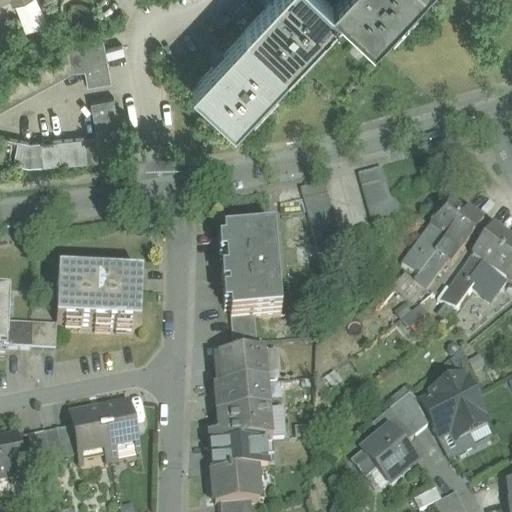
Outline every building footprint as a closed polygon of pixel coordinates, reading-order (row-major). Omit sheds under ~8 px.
[(326,0),(272,0),(245,30),(286,69),(339,13),(331,5),(326,0)] [(335,0),(331,5),(339,13),(373,44),(414,0),(335,0)] [(286,69),(245,30),(192,86),(233,125),(286,69)] [(103,36),(79,41),(84,70),(87,86),(111,81),(103,36)] [(79,41),(61,50),(72,71),(84,70),(79,41)] [(61,50),(13,76),(25,97),(72,71),(61,50)] [(13,76),(0,83),(0,110),(25,97),(13,76)] [(114,98),(90,102),(96,135),(120,131),(114,98)] [(120,131),(96,135),(96,137),(98,144),(98,147),(122,143),(120,131)] [(41,141),(30,142),(0,135),(0,159),(28,166),(43,165),(41,141)] [(85,137),(41,141),(43,165),(86,161),(85,137)] [(96,137),(85,137),(86,161),(99,160),(98,147),(98,144),(96,137)] [(389,201),(381,171),(357,177),(371,228),(378,234),(401,210),(389,201)] [(341,254),(323,186),(299,191),(326,288),(350,263),(341,254)] [(448,201),(419,242),(435,254),(465,213),(448,201)] [(401,210),(380,234),(394,245),(413,220),(401,210)] [(465,213),(435,254),(452,266),(481,225),(465,213)] [(491,232),(471,260),(444,297),(457,306),(448,318),(451,320),(457,312),(465,301),(471,292),(465,288),(473,276),(472,275),(479,266),(487,272),(507,244),(491,232)] [(273,234),(222,238),(229,322),(253,320),(280,318),(273,234)] [(511,247),(507,244),(487,272),(479,266),(472,275),(473,276),(465,288),(471,292),(488,305),(504,283),(511,288),(511,247)] [(390,287),(399,294),(412,276),(403,269),(390,287)] [(141,282),(57,278),(55,329),(139,332),(141,282)] [(8,302),(0,301),(0,351),(6,352),(6,351),(7,327),(8,302)] [(482,314),(465,301),(457,312),(474,325),(482,314)] [(405,331),(425,315),(416,304),(396,320),(405,331)] [(253,320),(229,322),(232,346),(236,346),(256,344),(253,320)] [(31,328),(7,327),(6,351),(30,352),(30,351),(31,328)] [(55,330),(31,328),(30,351),(54,353),(55,330)] [(236,346),(237,357),(261,355),(260,343),(256,344),(236,346)] [(237,357),(217,359),(217,360),(211,360),(214,390),(220,390),(266,385),(263,355),(261,355),(237,357)] [(461,379),(429,395),(432,400),(420,406),(419,407),(429,426),(438,442),(450,436),(455,445),(487,428),(461,379)] [(266,385),(220,390),(214,390),(217,418),(269,413),(266,385)] [(420,406),(408,397),(389,412),(412,439),(429,426),(419,407),(420,406)] [(127,406),(99,412),(109,460),(137,455),(127,406)] [(99,412),(70,418),(72,430),(78,457),(80,466),(109,460),(99,412)] [(412,439),(389,412),(371,427),(381,439),(387,434),(400,450),(412,439)] [(269,413),(217,418),(218,434),(224,433),(225,446),(219,447),(219,448),(271,443),(269,413)] [(511,425),(492,435),(509,467),(511,465),(511,425)] [(72,430),(56,433),(61,460),(78,457),(72,430)] [(56,433),(43,436),(48,463),(61,460),(56,433)] [(400,450),(387,434),(381,439),(352,463),(364,477),(373,470),(389,488),(410,471),(399,458),(404,455),(400,450)] [(43,436),(27,439),(33,466),(48,463),(43,436)] [(16,437),(0,439),(0,482),(24,478),(16,437)] [(255,473),(211,477),(214,507),(219,507),(250,504),(258,503),(255,473)] [(434,491),(409,504),(412,511),(420,511),(439,503),(434,491)] [(463,511),(455,495),(433,506),(436,511),(463,511)]
